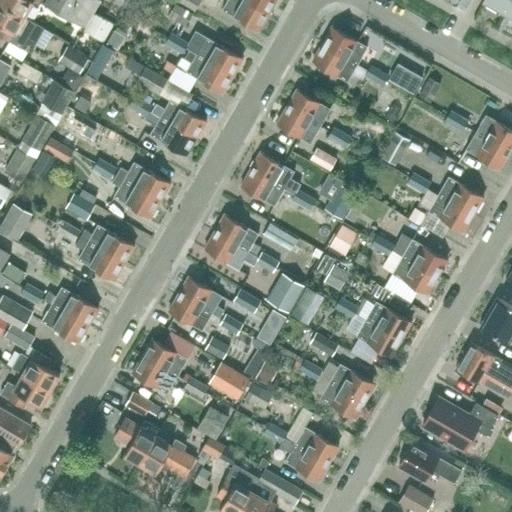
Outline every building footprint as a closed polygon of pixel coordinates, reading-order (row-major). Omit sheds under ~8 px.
[(0,0),(0,2),(26,17),(35,2),(35,0),(0,0)] [(85,28),(94,13),(71,0),(46,0),(44,4),(85,28)] [(71,0),(94,13),(102,0),(71,0)] [(176,0),(195,11),(201,0),(176,0)] [(259,31),(269,13),(246,0),(227,0),(222,10),(259,31)] [(246,0),(269,13),(276,0),(246,0)] [(511,0),(484,0),(506,12),(511,0)] [(0,2),(0,23),(0,24),(0,35),(22,48),(24,45),(27,40),(35,45),(45,28),(36,23),(26,17),(0,2)] [(186,26),(193,13),(176,3),(169,16),(186,26)] [(85,28),(83,30),(103,41),(113,24),(94,13),(85,28)] [(323,43),(358,64),(368,46),(333,26),(323,43)] [(113,29),(106,42),(117,49),(124,36),(113,29)] [(172,32),(165,44),(174,49),(181,37),(172,32)] [(233,75),(243,58),(207,36),(201,46),(194,42),(189,50),(233,75)] [(181,37),(174,49),(183,54),(190,42),(181,37)] [(348,81),(358,64),(323,43),(313,61),(348,81)] [(58,60),(80,74),(89,57),(68,45),(58,60)] [(223,93),(233,75),(189,50),(185,57),(192,61),(186,72),(223,93)] [(169,79),(146,66),(129,56),(125,65),(141,74),(137,82),(160,95),(169,79)] [(0,82),(10,64),(2,59),(0,58),(0,82)] [(397,63),(388,79),(413,93),(422,78),(397,63)] [(371,65),(365,75),(374,80),(380,70),(371,65)] [(380,70),(374,80),(383,86),(389,75),(380,70)] [(431,78),(420,97),(429,102),(440,83),(431,78)] [(44,104),(63,115),(76,92),(54,79),(48,90),(51,93),(44,104)] [(287,106),(321,125),(331,108),(297,89),(287,106)] [(0,112),(9,97),(0,91),(0,112)] [(80,95),(73,107),(84,113),(91,102),(80,95)] [(136,95),(129,107),(138,111),(145,100),(136,95)] [(197,138),(207,120),(170,99),(165,108),(156,103),(151,112),(153,113),(197,138)] [(145,100),(138,111),(146,116),(153,105),(145,100)] [(394,122),(401,110),(393,105),(386,117),(394,122)] [(311,143),(321,125),(287,106),(277,124),(311,143)] [(451,110),(445,121),(453,126),(459,115),(451,110)] [(187,155),(197,138),(153,113),(149,121),(155,124),(150,134),(187,155)] [(44,149),(50,136),(56,125),(37,114),(18,146),(38,158),(44,149)] [(97,130),(87,124),(69,114),(61,126),(89,142),(97,130)] [(509,151),(511,146),(511,128),(486,114),(476,132),(509,151)] [(459,115),(453,126),(462,131),(468,120),(459,115)] [(142,131),(128,123),(122,133),(136,141),(142,131)] [(334,126),(328,137),(337,142),(344,131),(334,126)] [(344,131),(337,142),(346,147),(352,136),(344,131)] [(396,165),(410,139),(396,131),(381,157),(396,165)] [(499,169),(509,151),(476,132),(466,149),(499,169)] [(68,162),(74,150),(50,136),(44,149),(68,162)] [(24,182),(38,158),(18,146),(4,171),(24,182)] [(318,147),(311,158),(331,169),(337,158),(318,147)] [(285,189),(291,193),(297,184),(290,180),(295,171),(261,151),(251,169),(285,189)] [(100,157),(93,169),(102,174),(109,162),(100,157)] [(161,200),(171,182),(134,161),(128,171),(121,167),(116,174),(161,200)] [(109,162),(102,174),(111,179),(117,167),(109,162)] [(275,205),(285,189),(251,169),(241,186),(275,205)] [(414,171),(407,183),(416,188),(423,177),(414,171)] [(151,218),(161,200),(116,174),(112,182),(119,187),(114,196),(151,218)] [(473,214),(484,196),(449,176),(439,193),(473,214)] [(423,177),(416,188),(425,193),(431,182),(423,177)] [(0,182),(0,207),(1,209),(12,189),(0,182)] [(343,218),(357,195),(339,184),(325,208),(343,218)] [(298,188),(292,199),(301,204),(307,193),(298,188)] [(82,189),(78,195),(92,203),(96,197),(82,189)] [(87,219),(96,205),(92,203),(78,195),(74,193),(66,207),(87,219)] [(307,193),(301,204),(310,210),(316,199),(307,193)] [(463,231),(473,214),(439,193),(428,211),(463,231)] [(372,220),(384,204),(375,197),(363,213),(372,220)] [(354,221),(364,203),(356,199),(346,216),(354,221)] [(13,203),(0,225),(0,228),(18,239),(33,214),(13,203)] [(408,218),(420,225),(427,213),(415,206),(408,218)] [(261,246),(253,242),(259,233),(225,213),(215,231),(249,250),(249,251),(256,255),(261,246)] [(64,219),(57,231),(66,236),(72,225),(64,219)] [(271,222),(263,234),(270,238),(291,250),(298,237),(277,225),(271,222)] [(125,262),(135,245),(98,224),(92,233),(85,229),(80,236),(125,262)] [(343,224),(330,246),(344,255),(358,232),(343,224)] [(72,225),(66,236),(74,241),(81,230),(72,225)] [(249,250),(215,231),(205,248),(239,268),(244,259),(254,264),(255,262),(259,257),(256,255),(249,251),(249,250)] [(377,234),(371,245),(380,250),(386,239),(377,234)] [(115,280),(125,262),(80,236),(76,245),(83,249),(78,258),(115,280)] [(437,276),(448,258),(412,238),(402,256),(437,276)] [(386,239),(380,250),(389,255),(392,251),(396,244),(386,239)] [(0,246),(0,269),(11,253),(0,246)] [(259,257),(255,262),(264,267),(271,256),(262,251),(259,257)] [(389,255),(382,268),(427,293),(437,276),(402,256),(392,251),(389,255)] [(271,256),(264,267),(273,272),(280,261),(271,256)] [(2,273),(20,283),(26,273),(9,262),(2,273)] [(325,279),(339,287),(348,272),(334,264),(325,279)] [(179,293),(212,313),(220,317),(224,309),(217,305),(223,295),(189,276),(179,293)] [(283,276),(268,302),(289,314),(304,288),(283,276)] [(383,286),(374,281),(368,291),(377,296),(383,286)] [(26,282),(20,293),(29,298),(35,287),(26,282)] [(88,324),(98,307),(62,286),(57,295),(49,291),(44,299),(52,304),(88,324)] [(35,287),(29,298),(38,303),(44,292),(35,287)] [(293,315),(300,320),(316,292),(308,287),(292,315),(293,315)] [(241,288),(234,300),(254,312),(261,300),(241,288)] [(202,330),(212,313),(179,293),(169,311),(202,330)] [(8,321),(12,323),(23,330),(34,311),(3,294),(1,298),(0,297),(0,316),(8,321)] [(344,312),(350,302),(341,297),(335,307),(344,312)] [(511,305),(497,297),(480,327),(509,344),(511,340),(511,305)] [(401,338),(411,321),(376,301),(366,318),(401,338)] [(359,307),(350,302),(344,312),(353,318),(359,307)] [(78,342),(88,324),(52,304),(42,321),(78,342)] [(226,313),(220,324),(229,329),(235,318),(226,313)] [(235,318),(229,329),(237,334),(244,323),(235,318)] [(391,356),(401,338),(366,318),(356,335),(391,356)] [(35,336),(23,330),(12,323),(4,336),(27,350),(35,336)] [(262,327),(257,336),(270,344),(275,335),(266,330),(262,327)] [(311,343),(331,356),(338,344),(317,332),(311,343)] [(212,337),(204,349),(222,359),(229,346),(212,337)] [(142,356),(178,376),(188,359),(152,338),(142,356)] [(511,365),(496,356),(471,342),(456,368),(480,383),(487,372),(511,386),(511,365)] [(47,367),(52,358),(36,349),(31,357),(21,352),(12,368),(21,373),(51,390),(60,374),(47,367)] [(167,393),(178,376),(142,356),(133,373),(167,393)] [(305,358),(299,370),(308,375),(314,364),(305,358)] [(268,384),(277,366),(266,360),(256,377),(268,384)] [(222,361),(209,381),(237,398),(249,378),(242,373),(222,361)] [(365,400),(376,383),(340,363),(330,380),(365,400)] [(314,364),(308,375),(316,380),(323,369),(314,364)] [(41,407),(51,390),(21,373),(15,385),(8,381),(0,394),(23,408),(28,399),(41,407)] [(191,376),(185,387),(193,392),(200,381),(191,376)] [(355,418),(365,400),(330,380),(320,398),(355,418)] [(200,381),(193,392),(203,397),(209,386),(200,381)] [(245,398),(265,409),(273,394),(253,383),(245,398)] [(161,408),(153,403),(133,391),(126,404),(145,415),(148,410),(157,415),(161,408)] [(469,414),(439,397),(422,426),(464,450),(476,429),(486,435),(498,415),(476,402),(469,414)] [(0,407),(0,477),(30,425),(0,407)] [(141,463),(158,434),(161,428),(145,419),(141,426),(125,417),(114,436),(121,440),(130,444),(125,454),(141,463)] [(270,421),(264,433),(272,438),(279,427),(270,421)] [(328,463),(339,445),(305,426),(295,444),(328,463)] [(279,427),(272,438),(281,443),(288,432),(279,427)] [(185,476),(196,457),(184,450),(187,444),(176,438),(172,443),(158,434),(141,463),(157,473),(163,463),(185,476)] [(217,439),(210,435),(202,449),(209,453),(217,439)] [(281,443),(280,446),(290,452),(285,461),(318,480),(328,463),(295,444),(284,438),(281,443)] [(209,453),(210,454),(218,458),(226,444),(217,439),(209,453)] [(455,483),(462,471),(412,443),(399,465),(426,480),(433,470),(455,483)] [(263,456),(258,465),(265,469),(265,467),(270,460),(263,456)] [(252,489),(259,479),(234,464),(217,494),(226,499),(220,509),(225,511),(239,511),(252,489)] [(272,511),(278,503),(271,499),(275,492),(296,504),(304,490),(265,467),(265,469),(259,479),(252,489),(239,511),(272,511)] [(410,484),(400,502),(417,511),(426,511),(434,498),(410,484)]
